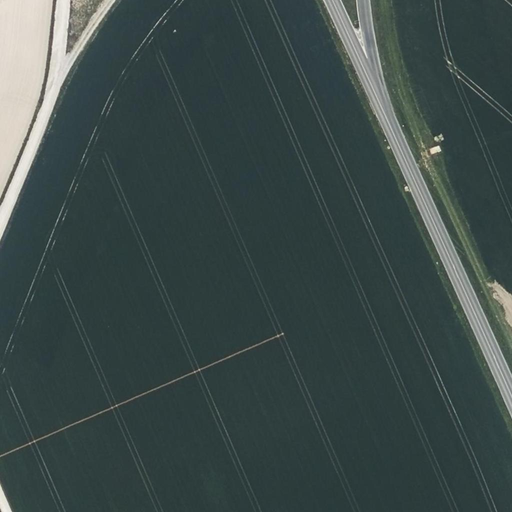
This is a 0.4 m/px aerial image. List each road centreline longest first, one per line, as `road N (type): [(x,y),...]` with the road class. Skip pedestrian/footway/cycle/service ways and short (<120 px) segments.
road 1 (secondary): [(511,404),(380,106)]
road 2 (track): [(0,221),(57,78),(63,0)]
road 3 (track): [(430,155),(389,56),(381,0)]
